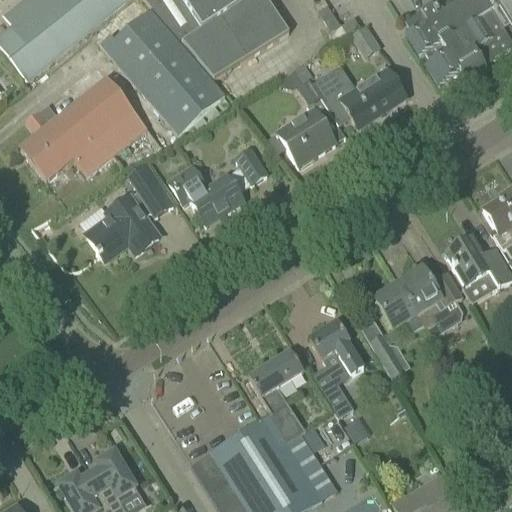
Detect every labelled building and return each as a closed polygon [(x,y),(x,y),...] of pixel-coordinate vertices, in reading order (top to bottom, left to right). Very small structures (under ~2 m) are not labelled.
[(32,0),(16,13),(2,24),(9,32),(0,39),(0,58),(25,89),(137,0),(32,0)] [(144,0),(143,1),(185,51),(212,86),(289,39),(263,0),(144,0)] [(412,35),(406,40),(419,61),(424,58),(430,67),(425,70),(438,91),(445,87),(451,97),(486,75),(483,70),(511,51),(511,48),(504,35),(509,32),(511,37),(511,0),(488,0),(490,2),(485,5),(481,0),(468,0),(444,15),(438,5),(404,26),(405,27),(407,26),(412,35)] [(98,53),(178,146),(225,105),(150,18),(149,17),(113,48),(110,43),(98,53)] [(334,50),(347,41),(341,31),(328,39),(334,50)] [(365,34),(351,43),(364,63),(378,54),(365,34)] [(288,80),(297,94),(313,85),(304,70),(288,80)] [(326,81),(311,90),(320,104),(338,132),(350,124),(357,135),(381,120),(379,118),(402,102),(404,105),(405,104),(383,70),(382,70),(386,77),(369,88),(355,96),(353,97),(338,73),(326,81)] [(59,125),(48,112),(25,129),(36,143),(19,156),(45,187),(73,166),(86,184),(146,135),(106,86),(59,125)] [(338,132),(319,104),(306,113),(310,119),(277,141),(297,173),(298,173),(296,169),(316,157),(318,160),(334,150),(329,142),(339,136),(340,138),(341,137),(338,132)] [(190,208),(194,215),(205,232),(206,231),(205,229),(226,215),(228,217),(242,208),(236,197),(249,189),(251,191),(266,181),(251,157),(235,166),(240,173),(225,182),(225,181),(206,193),(191,170),(165,186),(182,213),(190,208)] [(126,183),(136,199),(129,204),(128,203),(105,220),(108,224),(101,229),(85,241),(104,267),(128,250),(135,260),(158,244),(146,227),(143,224),(151,219),(154,223),(172,211),(146,170),(126,183)] [(496,239),(493,241),(509,267),(511,265),(511,193),(510,192),(501,198),(501,204),(482,216),(496,239)] [(480,264),(469,246),(445,260),(455,277),(463,290),(460,292),(462,295),(487,280),(495,293),(511,283),(505,272),(495,255),(480,264)] [(420,275),(396,290),(422,332),(430,345),(441,339),(431,323),(462,304),(446,279),(429,290),(420,275)] [(373,305),(383,322),(392,337),(404,330),(410,339),(422,332),(396,290),(373,305)] [(311,382),(336,423),(351,414),(336,390),(348,382),(362,374),(347,350),(348,349),(335,329),(308,346),(325,373),(311,382)] [(369,349),(391,386),(404,378),(404,377),(409,374),(396,352),(391,355),(382,341),(369,349)] [(270,420),(267,422),(286,451),(300,442),(305,439),(282,403),(277,395),(303,379),(289,357),(247,384),(270,420)] [(321,505),(286,451),(267,422),(189,472),(215,511),(312,511),(321,507),(320,506),(321,505)] [(367,445),(357,428),(343,436),(354,453),(367,445)] [(312,435),(300,442),(312,461),(324,453),(312,435)] [(317,470),(312,461),(300,442),(286,451),(321,505),(334,497),(317,470)] [(107,511),(121,511),(120,509),(137,499),(130,486),(132,484),(125,473),(123,474),(113,458),(109,460),(108,457),(98,464),(99,466),(96,468),(99,474),(89,480),(107,511)] [(466,511),(446,478),(391,510),(392,511),(466,511)] [(107,511),(89,480),(79,486),(75,480),(72,482),(70,480),(60,486),(61,489),(58,491),(68,507),(65,509),(67,511),(107,511)]
